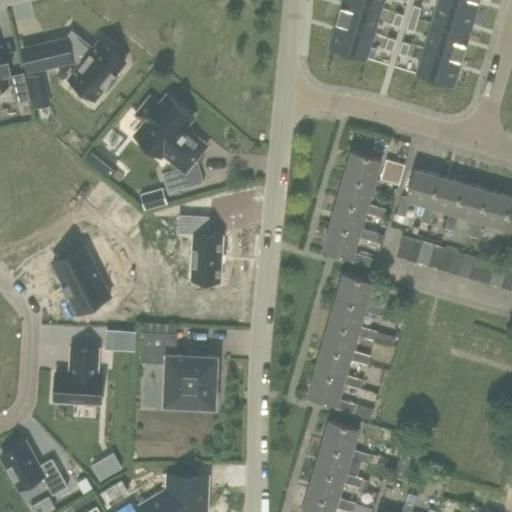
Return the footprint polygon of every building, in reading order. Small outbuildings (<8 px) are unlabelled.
[(375,32),(382,7),(358,0),(342,0),(342,2),(341,6),(337,21),(375,32)] [(473,24),(477,9),(448,0),(438,0),(432,22),(470,34),(472,28),(473,24)] [(480,0),(448,0),(477,9),(479,3),(480,0)] [(414,4),(410,16),(418,18),(422,6),(414,4)] [(397,12),(393,23),(400,25),(404,14),(397,12)] [(410,16),(407,27),(414,30),(418,18),(410,16)] [(367,57),(375,32),(337,21),(335,27),(334,30),(329,47),(367,58),(389,65),(389,64),(367,57)] [(462,59),(467,43),(468,40),(470,34),(432,22),(424,47),(462,59)] [(64,38),(49,42),(54,63),(72,59),(80,65),(70,77),(94,97),(104,85),(107,87),(118,74),(115,72),(125,60),(110,48),(109,49),(110,50),(108,52),(97,43),(94,47),(72,29),(64,38)] [(390,37),(386,48),(393,50),(396,39),(390,37)] [(403,40),(399,52),(407,54),(411,43),(403,40)] [(0,86),(13,83),(17,101),(30,98),(24,70),(11,73),(8,58),(4,59),(0,44),(0,86)] [(461,64),(462,59),(424,47),(417,72),(395,66),(395,67),(455,85),(460,68),(461,64)] [(43,72),(28,76),(30,88),(46,84),(43,72)] [(193,115),(167,94),(159,105),(150,97),(137,112),(147,120),(135,135),(161,155),(163,152),(182,167),(163,173),(168,191),(203,181),(197,162),(193,159),(206,144),(184,126),(193,115)] [(91,162),(100,151),(94,147),(86,158),(91,162)] [(403,183),(408,162),(352,149),(328,250),(360,258),(380,178),(403,183)] [(511,227),(511,222),(511,192),(418,167),(409,199),(511,227)] [(62,212),(27,184),(14,200),(6,194),(0,201),(0,213),(1,214),(0,215),(0,232),(14,244),(26,229),(39,240),(62,212)] [(145,209),(166,204),(162,189),(141,195),(145,209)] [(143,217),(116,196),(107,207),(133,228),(143,217)] [(179,214),(178,230),(193,231),(191,279),(221,280),(223,232),(207,231),(208,215),(179,214)] [(407,258),(414,236),(403,233),(397,255),(407,258)] [(414,236),(407,258),(418,261),(424,240),(414,236)] [(428,264),(434,243),(424,240),(418,261),(428,264)] [(438,267),(445,246),(434,243),(428,264),(438,267)] [(85,244),(53,260),(64,283),(62,284),(63,285),(65,284),(69,293),(67,294),(68,295),(70,294),(78,311),(110,295),(85,244)] [(449,270),(455,249),(445,246),(438,267),(449,270)] [(459,273),(465,252),(455,249),(449,270),(459,273)] [(470,276),(476,255),(465,252),(459,273),(470,276)] [(480,279),(486,258),(476,255),(470,276),(480,279)] [(490,282),(496,261),(486,258),(480,279),(490,282)] [(164,274),(165,261),(148,260),(148,273),(164,274)] [(501,285),(507,265),(496,261),(490,282),(501,285)] [(511,288),(511,286),(511,266),(507,265),(501,285),(511,288)] [(342,270),(313,400),(374,414),(375,408),(346,402),(360,344),(375,348),(378,333),(366,331),(378,278),(342,270)] [(176,333),(142,331),(140,361),(166,362),(164,403),(215,405),(217,355),(175,353),(176,333)] [(56,369),(54,399),(101,402),(102,372),(97,372),(98,347),(72,345),(71,349),(73,349),(73,358),(71,358),(70,370),(56,369)] [(329,419),(308,511),(353,511),(357,500),(346,498),(349,482),(363,485),(370,452),(360,450),(365,427),(329,419)] [(68,485),(52,457),(41,463),(38,465),(25,441),(2,453),(20,487),(42,475),(43,476),(52,494),(68,485)] [(395,475),(405,477),(410,457),(401,455),(395,475)] [(99,460),(92,464),(100,478),(107,474),(99,460)] [(165,489),(138,505),(142,511),(203,511),(204,511),(206,475),(166,473),(165,489)]
